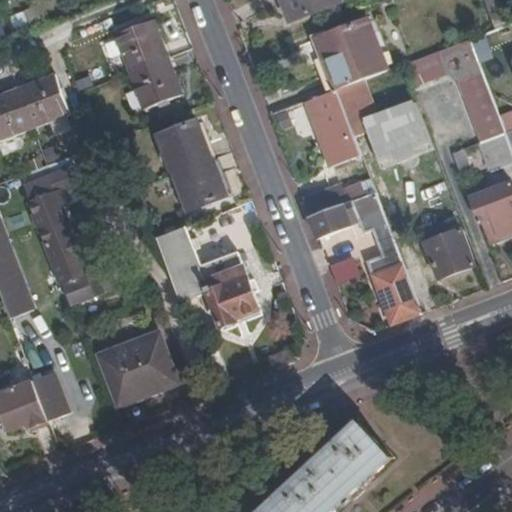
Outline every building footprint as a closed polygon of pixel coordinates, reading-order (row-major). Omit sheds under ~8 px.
[(286,0),(296,25),(346,5),(344,0),(286,0)] [(499,0),(483,0),(496,30),(510,25),(499,0)] [(338,55),(327,59),(339,92),(361,83),(390,71),(371,21),(332,37),(338,55)] [(157,23),(118,38),(133,75),(171,61),(157,23)] [(481,36),(472,39),(481,62),(489,59),(481,36)] [(332,37),(321,41),(327,59),(338,55),(332,37)] [(448,76),(461,85),(482,142),(507,132),(481,62),(472,39),(404,66),(413,90),(448,76)] [(147,113),(185,98),(171,61),(133,75),(147,113)] [(57,78),(19,92),(34,131),(72,117),(57,78)] [(361,83),(339,92),(355,136),(366,131),(378,126),(376,120),(361,83)] [(0,99),(0,143),(34,131),(19,92),(0,99)] [(307,104),(331,168),(363,156),(355,136),(339,92),(307,104)] [(415,106),(376,120),(378,126),(366,131),(383,173),(434,153),(415,106)] [(293,127),(288,114),(279,117),(284,130),(293,127)] [(191,210),(229,195),(214,158),(212,158),(198,121),(158,136),(173,174),(176,173),(191,210)] [(482,142),(493,171),(511,164),(511,144),(507,132),(482,142)] [(464,149),(454,152),(465,181),(475,177),(464,149)] [(76,169),(25,188),(31,203),(30,203),(64,285),(66,284),(74,304),(118,286),(111,269),(105,271),(102,261),(84,268),(60,208),(70,204),(65,192),(82,185),(76,169)] [(354,180),(340,185),(348,204),(360,200),(362,199),(354,180)] [(511,183),(471,198),(481,224),(485,222),(493,242),(511,235),(511,183)] [(340,185),(305,199),(312,218),(348,204),(340,185)] [(360,200),(348,204),(312,218),(320,238),(353,225),(351,220),(380,209),(379,205),(381,204),(378,195),(361,202),(360,200)] [(0,225),(0,294),(10,321),(34,312),(0,225)] [(186,226),(155,238),(164,263),(178,299),(209,288),(199,262),(186,226)] [(393,234),(391,229),(377,235),(379,240),(393,234)] [(475,266),(462,231),(427,245),(439,279),(475,266)] [(389,269),(372,275),(391,325),(424,313),(393,234),(379,240),(384,256),(389,269)] [(222,323),(261,309),(238,248),(199,262),(222,323)] [(384,256),(368,262),(372,275),(389,269),(384,256)] [(357,259),(332,268),(339,288),(365,279),(357,259)] [(152,394),(179,383),(160,336),(105,360),(121,400),(149,389),(152,394)] [(55,375),(34,383),(49,423),(70,415),(55,375)] [(29,424),(32,429),(49,423),(34,383),(18,389),(9,393),(0,396),(0,405),(9,431),(29,424)] [(268,511),(336,511),(392,461),(362,427),(330,455),(319,466),(282,500),(270,511),(268,511)] [(328,453),(316,463),(319,466),(330,455),(328,453)] [(278,498),(268,508),(270,511),(282,500),(278,498)]
